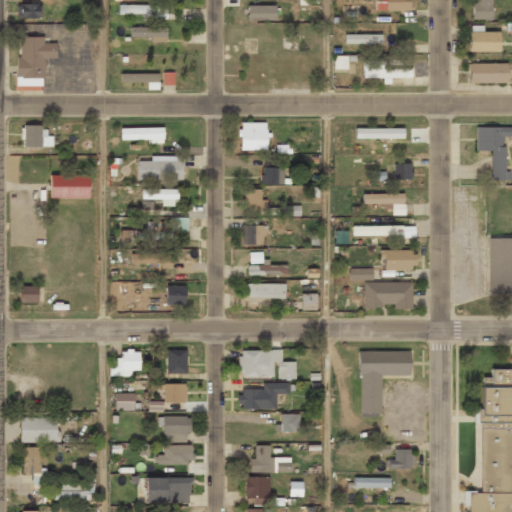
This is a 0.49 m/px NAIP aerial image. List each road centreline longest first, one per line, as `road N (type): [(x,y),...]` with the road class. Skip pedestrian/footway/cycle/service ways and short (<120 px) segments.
road 1 (residential): [(211,0),(217,511)]
road 2 (residential): [(0,104),(511,106)]
road 3 (residential): [(440,0),(440,511)]
road 4 (residential): [(0,330),(511,330)]
